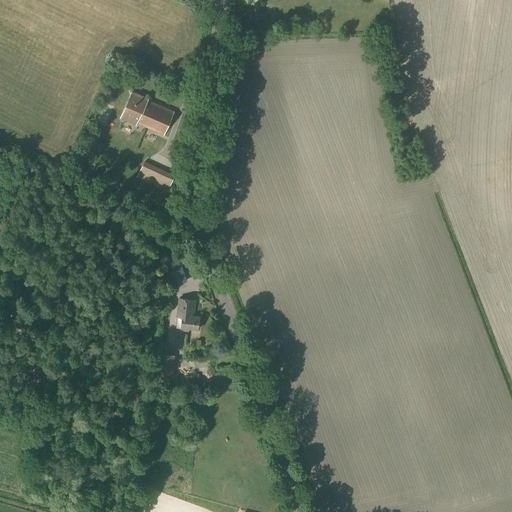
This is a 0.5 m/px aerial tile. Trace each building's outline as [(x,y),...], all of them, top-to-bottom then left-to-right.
[(164,135),(174,111),(148,100),(149,99),(132,91),(120,118),(137,125),(138,124),(164,135)] [(91,155),(96,145),(99,137),(96,135),(90,132),(82,151),(85,153),(91,155)] [(168,191),(175,175),(170,173),(144,161),(137,176),(163,189),(168,191)] [(170,287),(186,281),(179,260),(163,266),(170,287)] [(198,329),(199,317),(194,316),(196,300),(178,297),(176,317),(182,317),(181,330),(188,331),(188,328),(198,329)] [(173,354),(158,352),(155,376),(170,378),(173,354)]
